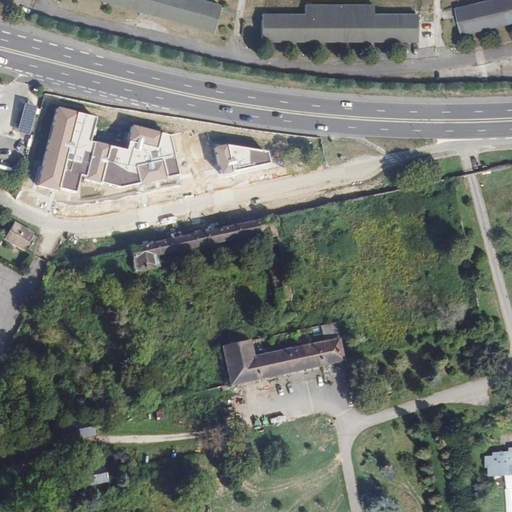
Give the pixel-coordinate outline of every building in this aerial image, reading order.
[(101,0),(174,20),(213,31),(220,5),(199,0),(101,0)] [(511,0),(492,0),(456,9),(462,36),(511,24),(511,0)] [(261,14),(261,41),(416,41),(416,13),(373,13),(372,5),(304,5),(303,14),(261,14)] [(18,125),(30,128),(35,107),(23,104),(18,125)] [(130,190),(87,181),(92,157),(30,144),(24,171),(52,177),(50,183),(64,186),(63,188),(107,198),(106,203),(132,209),(135,192),(130,190)] [(258,222),(129,247),(134,274),(160,268),(158,259),(261,238),(258,222)] [(24,250),(33,234),(12,223),(4,238),(24,250)] [(9,294),(4,295),(5,313),(20,312),(19,300),(32,300),(31,275),(8,276),(9,294)] [(222,348),(230,386),(332,364),(344,361),(335,323),(321,326),(324,343),(252,359),(249,342),(222,348)] [(14,325),(0,324),(0,343),(2,343),(2,332),(13,333),(14,325)] [(382,408),(393,404),(390,393),(379,396),(382,408)] [(511,448),(511,452),(507,452),(494,453),(495,457),(486,457),(487,468),(491,468),(491,478),(496,478),(509,477),(511,476),(511,448)] [(85,485),(109,480),(106,465),(82,469),(85,485)]
